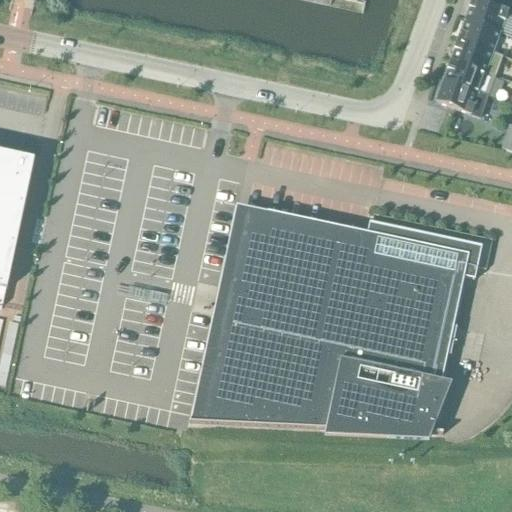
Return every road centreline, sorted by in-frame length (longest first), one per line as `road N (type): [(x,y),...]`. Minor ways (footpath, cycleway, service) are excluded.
road 1 (tertiary): [(0,36),(388,116)]
road 2 (tertiary): [(434,0),(388,116)]
